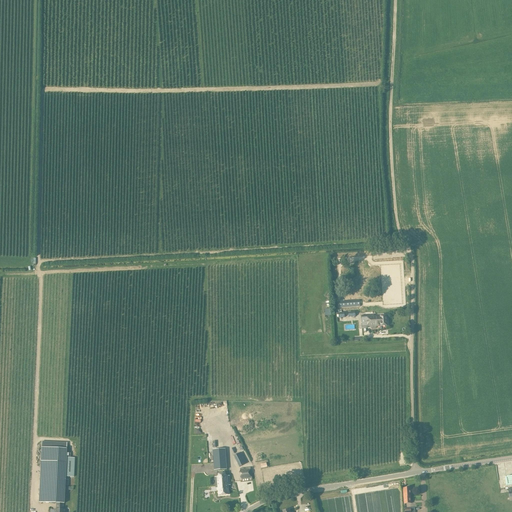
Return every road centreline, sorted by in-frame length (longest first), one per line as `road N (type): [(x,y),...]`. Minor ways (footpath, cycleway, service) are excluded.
road 1 (track): [(392,83),(47,89)]
road 2 (residential): [(416,474),(413,268),(400,235)]
road 3 (track): [(400,235),(391,141),(395,0)]
road 4 (unclassified): [(246,511),(266,498),(416,474)]
